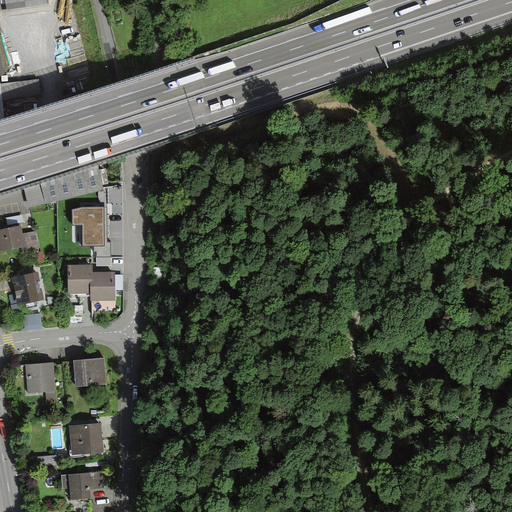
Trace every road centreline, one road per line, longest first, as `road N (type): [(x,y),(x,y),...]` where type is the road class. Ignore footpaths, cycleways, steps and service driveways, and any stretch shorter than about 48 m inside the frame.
road 1 (motorway): [(0,170),(511,1)]
road 2 (motorway): [(0,185),(511,18)]
road 3 (motorway): [(438,0),(0,144)]
road 4 (track): [(511,149),(418,214),(371,274),(356,330),(352,398),(370,511)]
road 5 (residential): [(124,511),(133,330)]
road 6 (residential): [(133,330),(135,155)]
road 7 (residential): [(135,155),(97,0)]
road 8 (residential): [(135,155),(145,135),(164,0)]
road 9 (residential): [(0,345),(133,330)]
